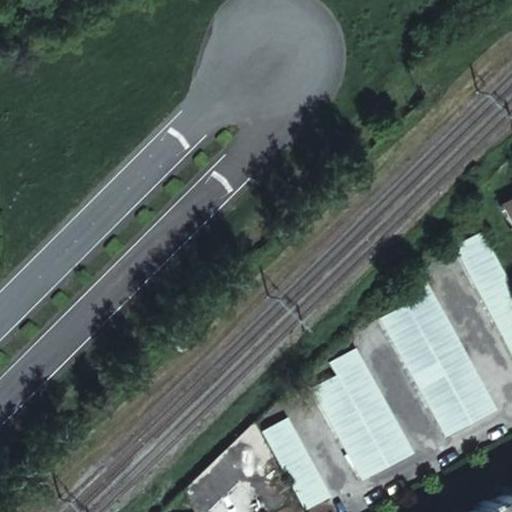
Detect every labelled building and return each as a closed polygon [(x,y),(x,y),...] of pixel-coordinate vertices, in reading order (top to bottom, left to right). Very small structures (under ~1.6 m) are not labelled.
[(511,199),(502,204),(511,223),(511,199)] [(511,291),(479,228),(453,241),(511,352),(511,291)] [(424,272),(400,285),(407,300),(383,312),(446,432),(495,407),(424,272)] [(358,342),(331,355),(337,369),(313,381),(362,475),(414,449),(358,342)] [(330,492),(289,412),(262,426),(276,452),(303,505),(330,492)] [(302,511),(291,491),(254,418),(219,451),(233,478),(245,482),(254,496),(262,511),(302,511)] [(233,478),(219,451),(177,491),(180,495),(187,511),(197,511),(201,510),(216,495),(233,478)] [(511,511),(511,487),(482,503),(464,511),(511,511)]
